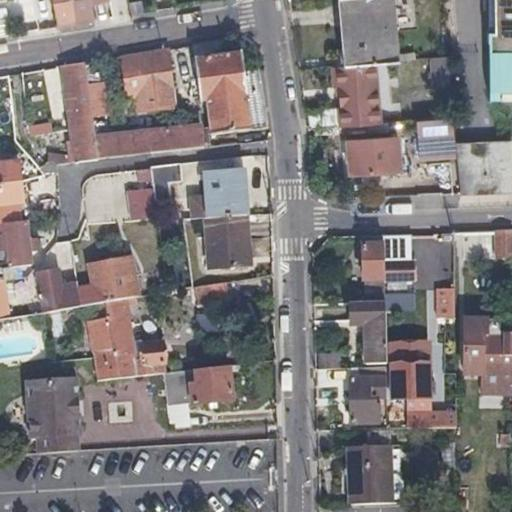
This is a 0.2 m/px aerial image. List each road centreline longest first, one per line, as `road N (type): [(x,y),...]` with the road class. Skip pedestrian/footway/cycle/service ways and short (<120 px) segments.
road 1 (residential): [(301,511),(289,222)]
road 2 (residential): [(0,56),(270,13)]
road 3 (residential): [(289,222),(511,215)]
road 4 (residential): [(289,222),(270,13)]
